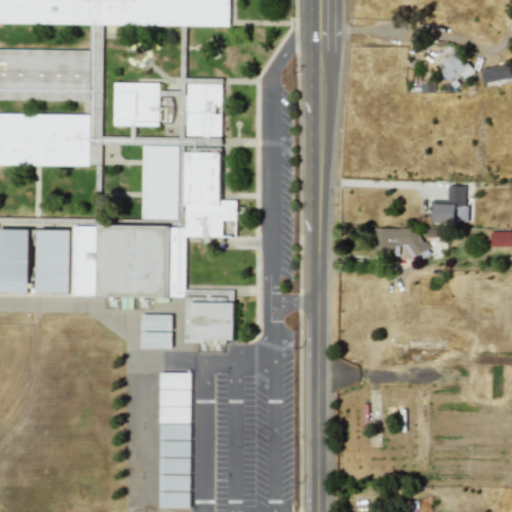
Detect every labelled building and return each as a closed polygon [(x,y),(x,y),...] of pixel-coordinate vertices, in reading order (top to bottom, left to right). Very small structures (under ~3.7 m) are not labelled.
[(0,163),(103,166),(106,24),(229,26),(229,0),(0,0),(0,22),(91,24),(90,51),(0,48),(0,163)] [(451,83),(462,76),(464,79),(473,72),(457,49),(437,63),(451,83)] [(481,67),(482,81),(510,78),(509,64),(481,67)] [(237,220),(236,200),(223,200),(220,78),(213,78),(214,86),(159,88),(160,121),(180,120),(180,137),(146,138),(146,145),(178,145),(180,227),(173,227),(173,219),(145,220),(145,225),(169,225),(171,297),(189,296),(190,341),(235,340),(234,289),(186,290),(185,237),(200,236),(200,248),(209,248),(209,237),(223,236),(222,220),(237,220)] [(159,83),(117,83),(117,119),(134,119),(134,124),(159,125),(159,83)] [(142,218),(178,219),(179,146),(143,146),(142,218)] [(430,221),(467,222),(468,205),(464,205),(465,185),(447,185),(447,200),(430,199),(430,221)] [(100,225),(99,297),(168,298),(169,226),(100,225)] [(98,226),(76,226),(76,275),(75,275),(75,295),(98,295),(98,226)] [(420,227),(373,228),(374,256),(393,255),(393,244),(411,244),(411,252),(421,252),(420,227)] [(0,294),(30,295),(31,229),(0,229),(0,294)] [(72,230),(39,230),(38,293),(71,293),(72,230)] [(510,246),(510,231),(490,231),(490,246),(510,246)] [(171,314),(141,314),(141,329),(171,330),(171,314)] [(140,347),(171,348),(171,332),(141,331),(140,347)] [(191,372),(160,372),(160,406),(191,405),(191,372)] [(159,422),(190,422),(190,406),(159,406),(159,422)] [(159,439),(190,439),(190,424),(160,423),(159,439)] [(190,457),(190,440),(160,440),(160,456),(190,457)] [(159,473),(190,473),(190,458),(159,457),(159,473)] [(159,490),(189,490),(190,474),(159,474),(159,490)] [(189,507),(189,491),(159,491),(159,507),(189,507)]
